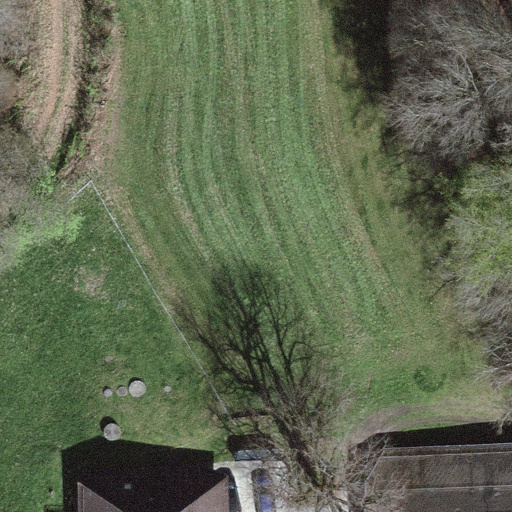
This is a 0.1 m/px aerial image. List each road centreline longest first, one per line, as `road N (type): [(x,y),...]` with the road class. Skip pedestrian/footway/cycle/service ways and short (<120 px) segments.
road 1 (track): [(511,422),(481,406),(367,423),(291,496),(288,511)]
road 2 (track): [(0,193),(58,123),(60,0)]
